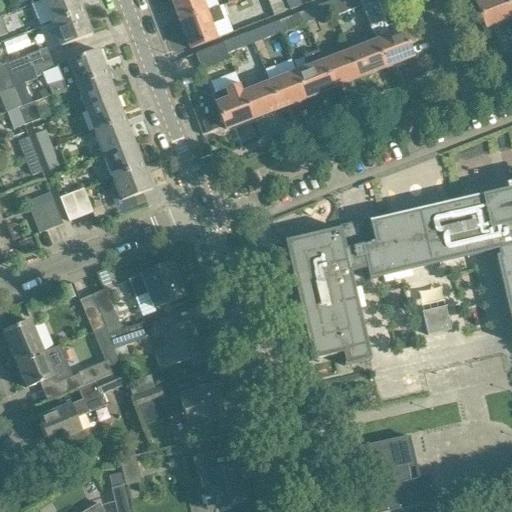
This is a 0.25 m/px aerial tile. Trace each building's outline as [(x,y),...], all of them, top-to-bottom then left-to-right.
[(46,0),(43,2),(52,25),(83,13),(77,0),(46,0)] [(171,0),(180,22),(205,13),(200,0),(171,0)] [(275,0),(268,0),(264,2),(270,19),(281,15),(275,0)] [(346,17),(363,11),(358,0),(335,0),(330,2),(334,13),(337,21),(346,17)] [(358,0),(363,11),(375,43),(385,68),(413,57),(408,46),(418,42),(410,19),(385,28),(383,22),(384,22),(379,9),(380,9),(376,0),(358,0)] [(511,18),(511,16),(505,0),(484,0),(475,4),(485,29),(511,18)] [(330,2),(312,9),(316,20),(334,13),(330,2)] [(205,13),(180,22),(190,50),(216,40),(210,26),(222,22),(216,8),(205,13)] [(83,13),(52,25),(61,48),(92,36),(83,13)] [(293,17),(277,23),(281,34),(297,27),(293,17)] [(277,23),(260,29),(264,40),(281,34),(277,23)] [(240,37),(223,44),(227,54),(244,48),(240,37)] [(375,43),(350,53),(359,78),(385,68),(375,43)] [(227,54),(223,44),(196,54),(202,71),(229,61),(227,55),(227,54)] [(75,86),(76,87),(107,75),(97,51),(56,67),(62,81),(48,87),(51,96),(75,86)] [(308,69),(296,74),(305,99),(332,89),(322,63),(323,63),(318,51),(304,57),(308,69)] [(350,53),(323,63),(322,63),(332,89),(359,78),(350,53)] [(4,65),(8,77),(32,68),(27,56),(4,65)] [(0,80),(8,77),(4,65),(0,67),(0,66),(0,80)] [(20,108),(17,109),(18,110),(32,105),(31,103),(24,84),(36,79),(32,68),(8,77),(13,89),(20,108)] [(265,75),(269,84),(279,109),(305,99),(296,74),(282,79),(279,69),(265,75)] [(76,87),(85,110),(116,98),(107,75),(76,87)] [(0,93),(13,89),(8,77),(0,80),(0,93)] [(269,84),(243,94),(252,120),(279,109),(269,84)] [(252,120),(243,94),(239,85),(212,96),(225,130),(252,120)] [(85,110),(94,134),(125,121),(116,98),(85,110)] [(32,105),(18,110),(24,126),(39,120),(33,102),(31,103),(32,105)] [(24,126),(18,110),(17,109),(7,113),(13,130),(24,126)] [(214,118),(202,123),(206,134),(218,129),(214,118)] [(94,134),(103,157),(134,145),(125,121),(94,134)] [(34,135),(42,154),(53,150),(45,131),(34,135)] [(17,142),(25,161),(35,157),(28,138),(17,142)] [(103,157),(112,180),(143,168),(134,145),(103,157)] [(53,150),(42,154),(48,170),(59,166),(53,150)] [(35,157),(25,161),(30,176),(41,172),(35,157)] [(143,168),(112,180),(120,203),(134,197),(138,196),(143,194),(152,191),(143,168)] [(511,189),(426,209),(439,265),(497,251),(498,257),(495,257),(511,330),(511,189)] [(83,191),(72,195),(81,218),(92,214),(83,191)] [(26,202),(30,211),(41,207),(50,230),(62,226),(49,193),(26,202)] [(138,196),(134,197),(139,210),(148,207),(143,194),(138,196)] [(81,218),(72,195),(60,200),(69,223),(81,218)] [(41,207),(30,211),(39,234),(50,230),(41,207)] [(369,226),(342,232),(352,273),(366,270),(368,281),(439,265),(426,209),(369,222),(369,223),(369,226)] [(352,273),(342,232),(341,233),(340,229),(284,243),(312,362),(342,355),(345,365),(343,366),(344,367),(371,361),(350,273),(352,273)] [(128,281),(135,301),(148,296),(154,310),(184,298),(171,264),(128,281)] [(105,328),(108,336),(121,332),(104,292),(92,297),(105,328)] [(92,334),(105,328),(92,297),(79,302),(92,334)] [(422,313),(427,336),(451,331),(445,307),(422,313)] [(3,333),(16,366),(43,354),(30,322),(3,333)] [(121,332),(108,336),(114,351),(148,339),(143,324),(121,332)] [(203,338),(197,340),(192,324),(162,334),(167,349),(155,353),(161,370),(190,360),(192,366),(210,359),(203,338)] [(43,354),(16,366),(26,389),(53,378),(43,354)] [(78,374),(83,387),(84,388),(115,375),(110,361),(78,374)] [(84,388),(83,387),(78,390),(82,401),(39,419),(49,445),(80,432),(75,421),(109,407),(104,394),(128,385),(122,372),(115,375),(84,388)] [(179,399),(162,405),(167,420),(185,414),(190,429),(223,417),(212,386),(179,398),(179,399)] [(134,397),(137,404),(139,409),(163,401),(159,388),(134,397)] [(409,437),(358,449),(372,511),(386,511),(434,501),(429,477),(417,480),(414,469),(415,468),(409,437)] [(244,503),(235,467),(215,472),(211,455),(183,462),(187,480),(206,475),(209,491),(205,494),(208,509),(213,509),(214,510),(230,506),(230,507),(234,506),(234,505),(244,503)] [(119,460),(125,487),(141,483),(134,456),(119,460)] [(122,487),(111,490),(114,504),(115,511),(121,511),(128,510),(126,503),(122,487)] [(81,511),(102,511),(100,507),(97,503),(81,511)]
